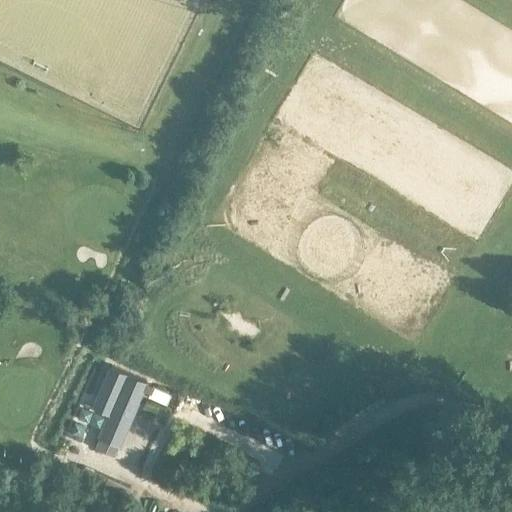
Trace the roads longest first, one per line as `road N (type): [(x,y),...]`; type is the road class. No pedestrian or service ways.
road 1 (track): [(51,457),(81,456),(220,510),(342,450),(424,392),(453,393),(511,417)]
road 2 (track): [(296,474),(176,418),(145,460),(148,484)]
